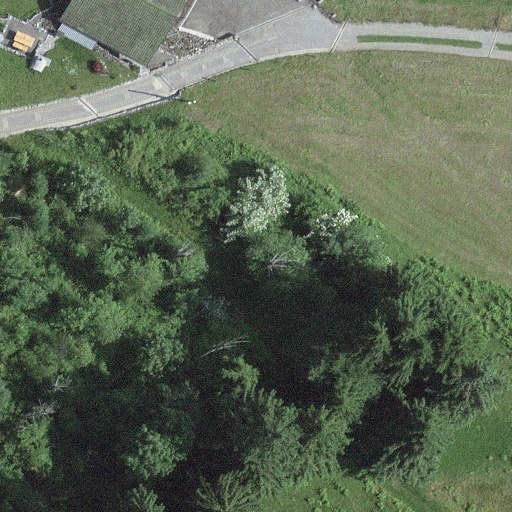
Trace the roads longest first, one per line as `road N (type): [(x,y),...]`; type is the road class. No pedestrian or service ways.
road 1 (track): [(415,511),(219,272),(110,187),(0,141)]
road 2 (track): [(0,122),(298,38),(511,52)]
